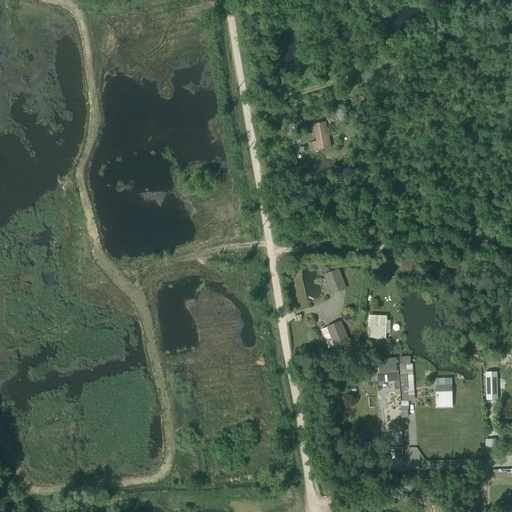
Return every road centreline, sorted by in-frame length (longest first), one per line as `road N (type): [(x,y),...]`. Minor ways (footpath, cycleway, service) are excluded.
road 1 (track): [(244,112),(511,31)]
road 2 (track): [(311,511),(268,255)]
road 3 (track): [(511,242),(268,255)]
road 4 (unclassified): [(511,464),(361,470),(323,511)]
road 5 (track): [(268,255),(244,112)]
